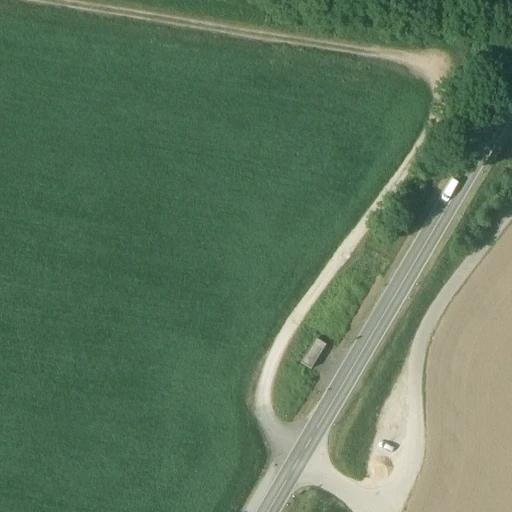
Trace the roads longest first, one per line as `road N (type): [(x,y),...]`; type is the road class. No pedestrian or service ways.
road 1 (track): [(511,209),(415,349),(414,447),(400,497),(384,506),(279,443),(262,412),(265,373),(431,128),(428,92),(385,58),(28,0)]
road 2 (secondary): [(511,97),(265,511)]
